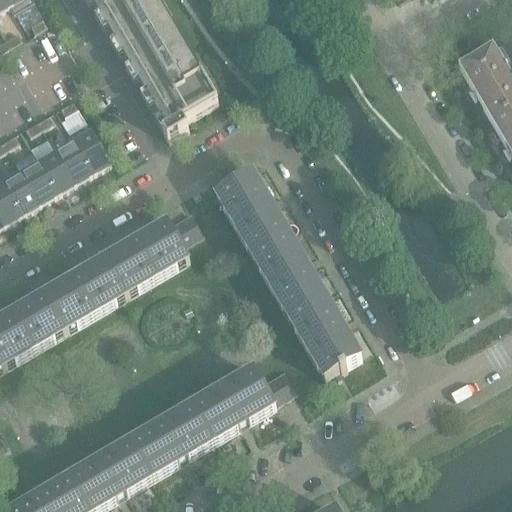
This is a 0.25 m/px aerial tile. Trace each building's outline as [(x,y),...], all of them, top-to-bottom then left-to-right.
[(0,0),(0,19),(11,13),(3,0),(0,0)] [(16,20),(35,9),(29,0),(3,0),(11,13),(16,20)] [(218,110),(153,0),(81,0),(88,12),(93,9),(100,20),(95,23),(103,38),(108,35),(115,46),(110,49),(119,63),(123,61),(130,72),(125,75),(134,89),(138,87),(145,98),(140,101),(149,115),(154,112),(160,124),(156,127),(168,148),(189,137),(185,130),(218,110)] [(43,25),(31,32),(35,40),(48,32),(43,25)] [(23,47),(18,39),(6,46),(10,54),(23,47)] [(0,60),(10,54),(6,46),(0,49),(0,60)] [(493,130),(511,118),(511,84),(495,55),(460,73),(493,130)] [(74,107),(61,115),(66,122),(78,115),(74,107)] [(511,118),(493,130),(511,162),(511,118)] [(55,128),(51,121),(38,128),(43,136),(55,128)] [(43,136),(38,128),(26,135),(30,143),(43,136)] [(112,171),(88,130),(70,141),(74,148),(94,182),(112,171)] [(16,141),(3,149),(8,156),(20,149),(16,141)] [(56,158),(76,192),(94,182),(74,148),(56,158)] [(38,168),(58,202),(76,192),(56,158),(38,168)] [(21,179),(41,213),(58,202),(38,168),(21,179)] [(3,189),(23,223),(41,213),(21,179),(3,189)] [(290,244),(254,182),(218,204),(254,265),(290,244)] [(0,190),(0,223),(5,233),(23,223),(3,189),(0,190)] [(192,221),(190,222),(181,227),(193,249),(204,242),(192,221)] [(170,234),(182,255),(193,249),(181,227),(170,234)] [(108,268),(128,304),(189,268),(182,255),(170,234),(169,232),(108,268)] [(290,244),(254,265),(290,327),(326,305),(290,244)] [(128,304),(108,268),(47,304),(67,340),(128,304)] [(67,340),(47,304),(0,331),(0,363),(7,375),(67,340)] [(362,366),(326,305),(290,327),(319,377),(325,387),(329,385),(341,378),(342,381),(349,378),(347,375),(362,366)] [(329,385),(331,390),(344,383),(342,381),(341,378),(329,385)] [(276,415),(275,413),(262,392),(254,379),(193,415),(214,451),(276,415)] [(286,407),(297,400),(284,379),(273,385),(286,407)] [(262,392),(275,413),(286,407),(273,385),(262,392)] [(214,451),(193,415),(132,451),(153,487),(214,451)] [(0,461),(11,455),(0,438),(0,461)] [(110,511),(153,487),(132,451),(72,486),(87,511),(110,511)] [(217,462),(211,465),(216,474),(222,470),(217,462)] [(87,511),(72,486),(27,511),(87,511)]
